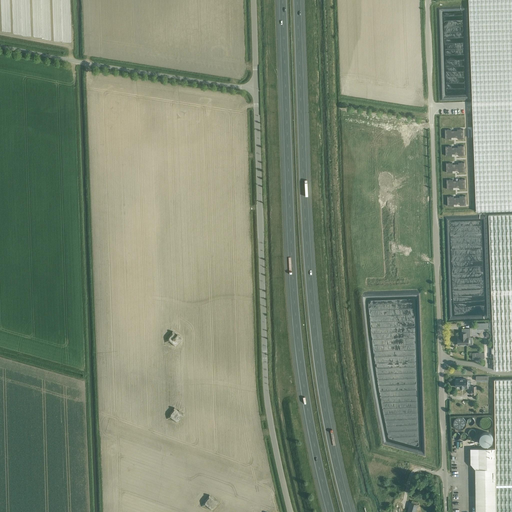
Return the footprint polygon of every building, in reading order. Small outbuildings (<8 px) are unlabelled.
[(511,209),(511,0),(468,0),(476,211),(511,209)] [(511,369),(511,213),(489,215),(494,370),(511,369)] [(461,338),(458,338),(458,345),(461,345),(465,345),(469,345),(468,338),(471,338),(470,329),(465,329),(462,329),(463,333),(461,333),(461,337),(461,338)] [(169,336),(169,338),(164,341),(165,342),(169,340),(175,345),(181,338),(181,339),(182,338),(178,335),(179,334),(178,333),(177,334),(173,331),(172,331),(173,332),(169,336)] [(467,379),(456,379),(456,387),(461,387),(461,388),(464,388),(467,388),(467,379)] [(511,511),(511,379),(495,380),(496,448),(479,448),(470,449),(471,464),(475,469),(476,511),(511,511)] [(167,419),(171,418),(172,419),(174,420),(179,418),(181,415),(183,415),(184,415),(175,407),(174,408),(175,410),(172,413),(172,415),(166,417),(167,419)] [(492,425),(492,423),(492,421),(491,420),(490,419),(489,418),(488,418),(487,417),(485,418),(484,418),(483,419),(482,420),(482,421),(481,423),(482,424),(482,426),(483,426),(484,427),(485,428),(487,428),(488,428),(490,427),(490,426),(491,426),(492,425)] [(464,425),(464,423),(464,421),(463,420),(461,418),(459,418),(457,418),(456,418),(455,419),(454,420),(454,421),(453,422),(453,423),(453,425),(454,426),(454,427),(455,428),(456,428),(457,429),(458,429),(460,429),(461,428),(462,427),(464,426),(464,425)] [(492,434),(491,434),(490,433),(489,432),(488,432),(487,432),(485,432),(484,432),(483,433),(482,434),(481,434),(481,435),(480,436),(480,438),(480,439),(480,440),(480,441),(481,442),(481,443),(482,444),(483,445),(484,445),(485,445),(487,445),(488,445),(489,445),(490,445),(491,444),(492,443),(492,442),(493,441),(493,440),(493,439),(493,438),(493,436),(492,435),(492,434)] [(202,507),(206,505),(208,507),(209,508),(214,506),(216,503),(218,503),(219,502),(209,495),(209,497),(207,501),(207,503),(201,505),(202,507)] [(414,502),(411,511),(418,511),(421,504),(414,502)]
